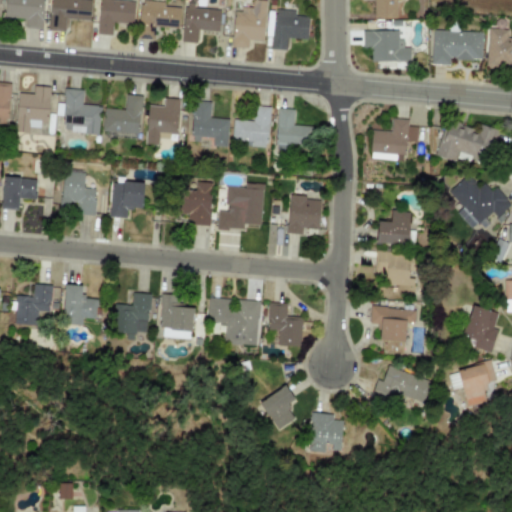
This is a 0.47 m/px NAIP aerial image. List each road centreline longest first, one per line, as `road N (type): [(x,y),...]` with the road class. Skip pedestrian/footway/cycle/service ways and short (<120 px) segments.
road 1 (residential): [(0,54),(436,94)]
road 2 (residential): [(0,244),(343,275)]
